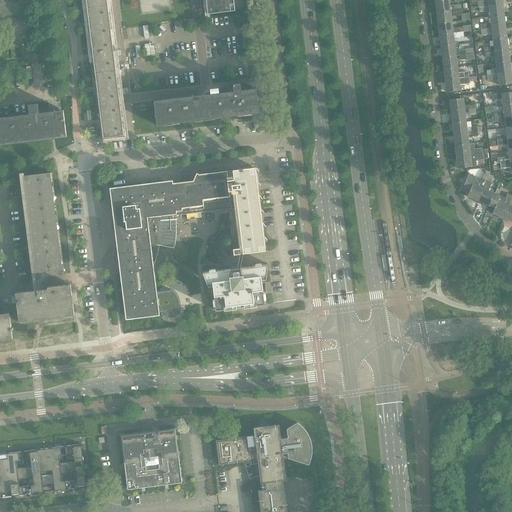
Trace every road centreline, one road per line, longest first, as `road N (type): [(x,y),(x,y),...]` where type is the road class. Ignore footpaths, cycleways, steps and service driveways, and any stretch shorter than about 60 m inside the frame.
road 1 (residential): [(107,364),(83,158),(261,138)]
road 2 (secondary): [(304,0),(344,333)]
road 3 (secondary): [(381,331),(339,0)]
road 4 (residential): [(511,261),(474,229),(443,171),(422,0)]
road 5 (tertiary): [(344,333),(107,364)]
road 6 (secondary): [(160,379),(186,385),(320,377),(350,385)]
road 7 (tertiary): [(160,379),(346,354)]
road 8 (secondary): [(399,511),(383,349)]
road 9 (residential): [(271,57),(203,65),(195,0)]
road 10 (unclassified): [(511,327),(381,331)]
road 11 (unclassified): [(383,349),(511,340)]
road 12 (secondary): [(350,385),(368,511)]
